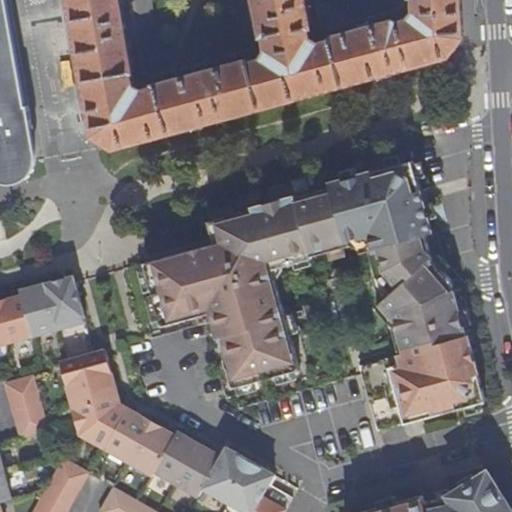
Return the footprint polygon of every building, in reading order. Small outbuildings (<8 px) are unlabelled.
[(0,0),(0,180),(1,181),(6,182),(14,182),(21,179),(27,174),(32,167),(34,157),(29,126),(31,125),(8,0),(0,0)] [(119,0),(70,0),(95,136),(100,138),(106,142),(114,147),(125,144),(172,131),(211,121),(298,97),(382,74),(449,56),(462,38),(459,0),(414,0),(415,11),(412,18),(399,22),(392,21),(333,38),(333,40),(317,44),(310,40),(307,29),(311,27),(305,0),(256,0),(263,35),(265,35),(268,51),(263,58),(249,63),(249,61),(155,85),(155,87),(141,91),(132,86),(130,73),(132,72),(119,0)] [(361,365),(377,424),(379,430),(466,407),(488,401),(468,335),(470,335),(452,277),(434,258),(427,235),(434,232),(426,202),(422,190),(415,161),(333,184),(333,188),(297,198),(296,195),(270,203),(255,207),(255,209),(217,219),(223,242),(213,244),(214,250),(184,258),(182,253),(150,261),(146,262),(163,325),(213,312),(234,387),(301,370),(277,280),(272,281),(268,268),(314,256),(311,248),(323,246),(325,253),(351,246),(350,243),(369,239),(380,278),(394,295),(384,303),(401,321),(394,327),(402,354),(361,365)] [(214,250),(213,244),(182,253),(184,258),(214,250)] [(0,335),(85,312),(76,282),(74,276),(22,290),(23,295),(0,301),(0,335)] [(378,309),(394,327),(401,321),(384,303),(378,309)] [(0,345),(87,320),(85,312),(0,335),(0,345)] [(106,349),(96,351),(61,361),(81,433),(153,474),(155,471),(198,495),(203,487),(248,511),(284,511),(286,509),(262,495),(273,475),(274,473),(249,459),(227,447),(222,455),(212,449),(196,441),(182,433),(177,430),(175,434),(162,426),(144,415),(126,406),(120,402),(115,384),(108,358),(106,349)] [(49,430),(33,377),(6,384),(22,438),(36,434),(49,430)] [(0,511),(2,511),(0,503),(0,502),(12,500),(0,458),(0,511)] [(67,511),(89,473),(65,459),(49,487),(38,506),(34,511),(67,511)] [(511,511),(511,507),(496,482),(493,477),(490,471),(487,473),(452,496),(426,502),(424,495),(362,511),(511,511)] [(158,511),(115,487),(100,511),(158,511)]
